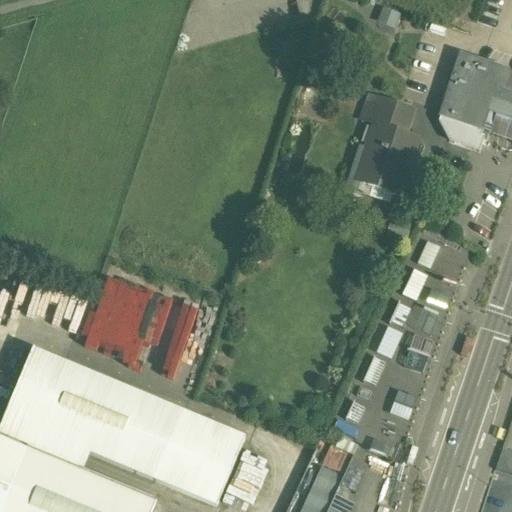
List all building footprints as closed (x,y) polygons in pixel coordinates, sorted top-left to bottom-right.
[(505,74),(459,59),(440,118),(480,132),(484,121),(490,123),(492,122),(494,115),(496,115),(496,116),(511,121),(511,98),(499,94),(505,74)] [(400,109),(369,98),(361,123),(374,127),(374,126),(392,132),(400,109)] [(480,132),(440,118),(439,122),(450,143),(478,153),(482,140),(478,139),(480,132)] [(392,132),(374,126),(374,127),(366,151),(365,152),(375,156),(365,186),(355,183),(354,185),(371,190),(398,199),(407,173),(413,175),(416,164),(410,162),(418,140),(392,132)] [(359,148),(344,192),(367,200),(371,190),(354,185),(355,183),(365,152),(366,151),(359,148)] [(375,156),(365,152),(355,183),(365,186),(375,156)] [(412,302),(423,279),(410,273),(399,296),(412,302)] [(80,341),(161,361),(175,305),(95,284),(80,341)] [(384,329),(373,354),(387,360),(399,335),(384,329)] [(402,362),(420,373),(429,358),(410,348),(402,362)] [(240,438),(33,352),(4,421),(89,456),(154,483),(212,507),(240,438)] [(368,360),(363,383),(375,386),(380,363),(368,360)] [(407,420),(410,399),(392,396),(389,417),(407,420)] [(81,475),(89,456),(4,421),(0,430),(0,440),(26,452),(81,475)] [(0,440),(0,511),(26,452),(0,440)] [(390,461),(394,448),(368,440),(364,454),(390,461)] [(328,511),(353,459),(332,449),(302,511),(328,511)] [(81,475),(26,452),(0,511),(151,511),(155,505),(81,475)]
